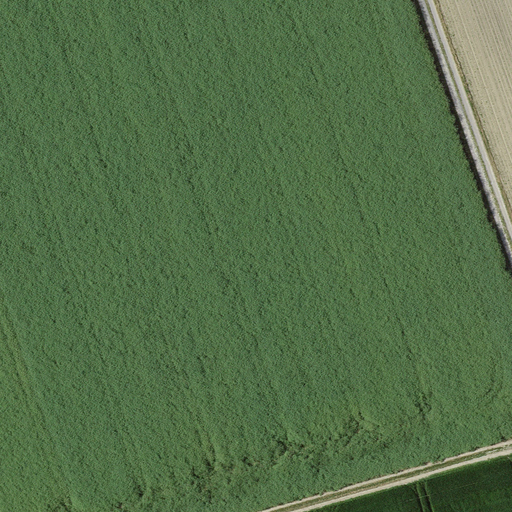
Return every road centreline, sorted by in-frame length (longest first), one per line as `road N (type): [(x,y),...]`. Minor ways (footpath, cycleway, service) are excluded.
road 1 (track): [(427,0),(511,240)]
road 2 (track): [(511,447),(293,511)]
